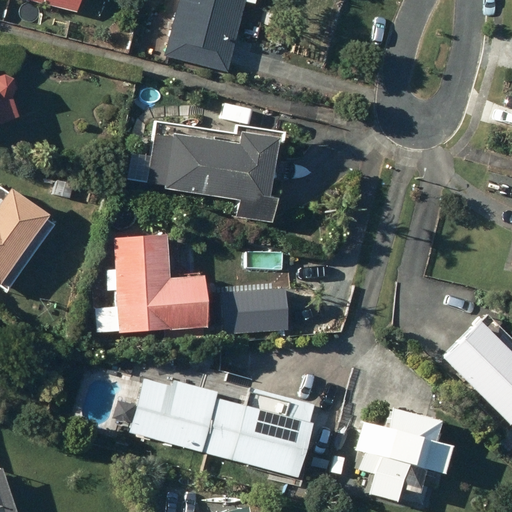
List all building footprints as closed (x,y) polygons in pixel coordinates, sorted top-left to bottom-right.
[(31,0),(76,10),(78,0),(31,0)] [(178,0),(163,53),(226,71),(246,0),(252,2),(252,0),(178,0)] [(0,120),(16,114),(9,94),(13,85),(10,76),(2,72),(0,73),(0,120)] [(243,112),(212,107),(209,124),(240,129),(243,112)] [(152,133),(145,181),(160,183),(159,186),(239,198),(237,209),(270,214),(271,198),(265,197),(274,134),(235,128),(233,141),(167,131),(166,135),(152,133)] [(0,295),(4,290),(0,287),(0,279),(47,212),(8,186),(0,197),(0,295)] [(111,236),(113,268),(105,269),(107,289),(113,288),(115,306),(94,308),(95,332),(206,324),(207,333),(242,330),(239,297),(202,300),(200,273),(167,276),(164,232),(111,236)] [(273,316),(254,319),(256,332),(275,329),(273,316)] [(511,353),(476,319),(441,356),(510,421),(511,418),(511,353)] [(215,396),(217,391),(172,380),(171,384),(142,377),(128,432),(296,476),(310,421),(307,420),(312,403),(247,386),(243,403),(215,396)] [(317,412),(311,435),(332,441),(341,409),(322,404),(320,413),(317,412)] [(371,473),(366,491),(395,499),(395,497),(423,504),(428,483),(438,486),(449,443),(432,439),(438,419),(390,406),(385,427),(360,420),(353,448),(361,450),(356,469),(371,473)] [(15,511),(0,466),(0,511),(15,511)]
